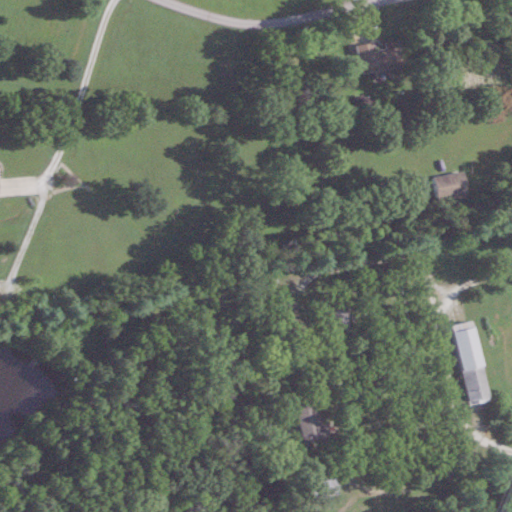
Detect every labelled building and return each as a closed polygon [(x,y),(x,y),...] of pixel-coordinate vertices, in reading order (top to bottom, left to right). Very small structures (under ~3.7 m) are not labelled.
[(360,74),(401,68),(398,41),(384,43),(385,49),(375,50),(374,43),(357,45),(360,74)] [(432,178),(437,202),(468,196),(464,172),(432,178)] [(318,318),(330,336),(355,319),(342,301),(318,318)] [(274,320),(279,341),(308,334),(303,313),(274,320)] [(473,320),(451,324),(468,403),(490,398),(473,320)] [(298,442),(321,438),(315,400),(291,404),(298,442)] [(336,495),(334,478),(307,482),(309,499),(336,495)]
